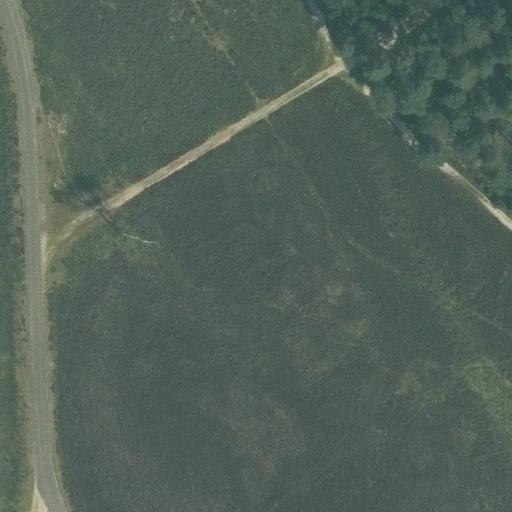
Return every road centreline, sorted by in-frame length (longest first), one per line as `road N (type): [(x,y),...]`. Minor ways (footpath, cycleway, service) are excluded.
road 1 (track): [(345,61),(32,248)]
road 2 (track): [(3,0),(22,71),(32,248)]
road 3 (track): [(511,221),(345,61)]
road 4 (track): [(44,477),(32,248)]
